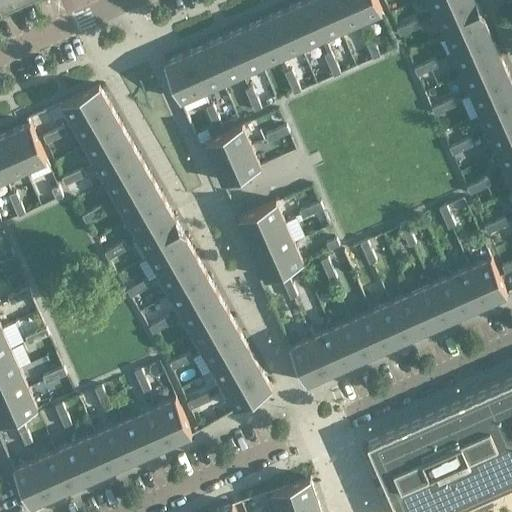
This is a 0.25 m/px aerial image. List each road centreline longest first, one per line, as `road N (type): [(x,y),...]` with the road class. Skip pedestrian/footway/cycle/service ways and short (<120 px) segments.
road 1 (residential): [(344,418),(511,346)]
road 2 (residential): [(133,511),(288,442)]
road 3 (residential): [(0,58),(130,0)]
